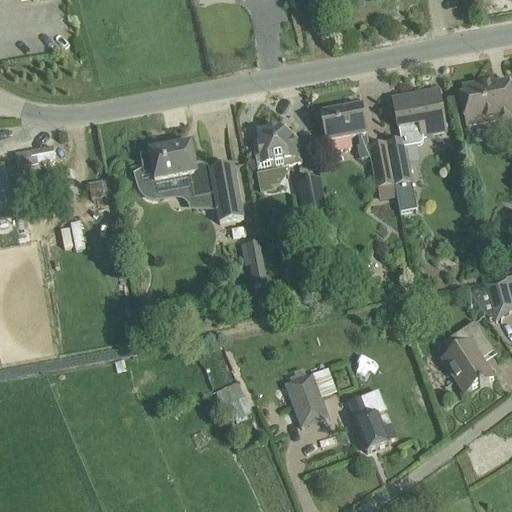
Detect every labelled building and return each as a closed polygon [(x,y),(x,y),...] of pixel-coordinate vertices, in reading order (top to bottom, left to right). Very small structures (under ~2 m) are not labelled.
[(461,99),(465,118),(467,129),(497,124),(498,130),(511,127),(511,100),(509,83),(484,88),(483,85),(463,88),(465,98),(461,99)] [(416,97),(393,102),(399,132),(399,131),(402,143),(403,150),(406,150),(422,147),(424,143),(423,139),(447,134),(440,97),(420,101),(421,103),(417,104),(416,97)] [(363,107),(321,115),(326,144),(358,138),(360,148),(357,149),(360,162),(371,160),(373,160),(371,149),(367,128),(363,107)] [(254,151),(258,173),(303,165),(302,162),(298,143),(292,144),(291,138),(272,125),(267,133),(257,134),(259,143),(254,151)] [(402,143),(387,146),(395,188),(401,216),(417,212),(406,150),(403,150),(402,143)] [(154,154),(154,156),(140,159),(144,178),(154,176),(165,184),(190,179),(194,202),(215,198),(220,227),(244,222),(234,169),(210,174),(201,176),(197,173),(192,146),(154,154)] [(387,146),(371,149),(373,160),(371,160),(377,191),(395,188),(387,146)] [(15,157),(18,169),(56,162),(53,149),(15,157)] [(0,204),(8,203),(9,208),(27,204),(23,181),(5,184),(3,172),(0,172),(0,204)] [(297,186),(305,225),(329,221),(321,182),(297,186)] [(260,245),(241,248),(245,269),(250,268),(254,288),(267,286),(260,245)] [(487,292),(470,295),(490,322),(495,320),(496,324),(511,312),(511,301),(507,282),(487,288),(487,292)] [(443,363),(465,397),(479,388),(480,390),(494,380),(477,357),(490,348),(476,324),(445,344),(453,356),(443,363)] [(286,390),(302,433),(328,423),(312,380),(286,390)] [(213,397),(226,427),(249,417),(237,387),(213,397)] [(355,425),(360,437),(367,456),(390,447),(389,444),(398,441),(392,428),(384,431),(379,418),(388,414),(380,394),(349,406),(357,425),(355,425)]
